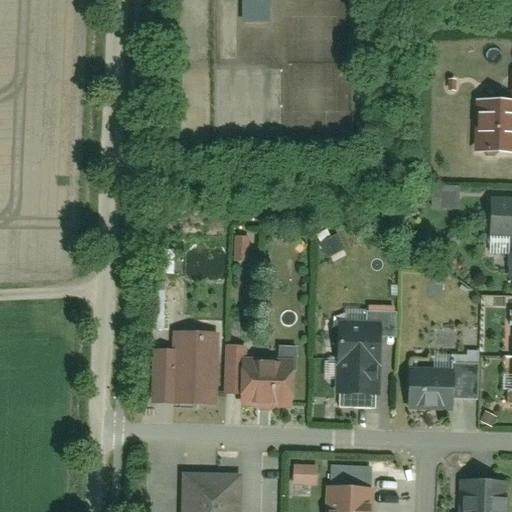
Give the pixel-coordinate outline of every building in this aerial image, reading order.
[(511,107),(470,108),(471,162),(511,161),(511,107)] [(511,203),(485,203),(484,243),(510,243),(509,285),(511,284),(511,203)] [(229,237),(229,264),(248,264),(248,237),(229,237)] [(158,283),(173,283),(173,250),(159,250),(158,283)] [(145,291),(146,330),(166,329),(164,291),(145,291)] [(337,363),(340,363),(376,364),(378,364),(379,328),(365,327),(365,328),(338,327),(337,363)] [(153,352),(152,406),(212,406),(212,336),(171,336),(171,352),(153,352)] [(235,398),(235,409),(287,408),(287,361),(251,361),(250,348),(221,348),(221,398),(235,398)] [(340,363),(338,409),(375,411),(376,364),(340,363)] [(457,402),(479,401),(477,369),(455,370),(457,402)] [(406,373),(405,410),(451,411),(452,374),(406,373)] [(291,469),(291,488),(314,488),(314,468),(291,469)] [(178,479),(179,511),(238,511),(237,476),(178,479)] [(506,511),(506,483),(462,485),(463,511),(506,511)] [(324,511),(368,511),(369,492),(324,492),(324,511)]
